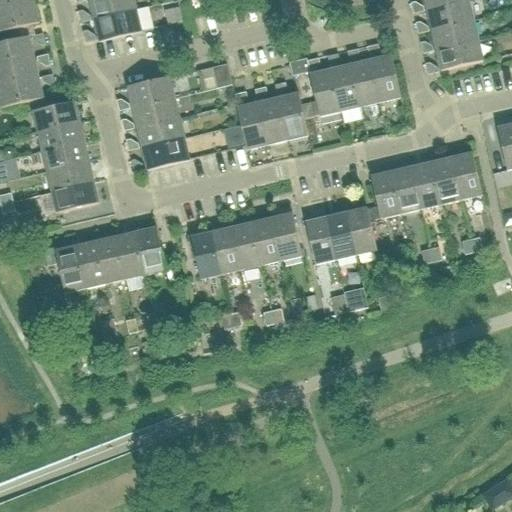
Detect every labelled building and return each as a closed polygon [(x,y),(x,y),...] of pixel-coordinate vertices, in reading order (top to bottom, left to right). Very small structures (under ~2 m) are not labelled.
[(0,0),(0,11),(34,4),(33,0),(0,0)] [(92,0),(89,1),(94,21),(136,11),(133,0),(92,0)] [(423,0),(427,12),(469,2),(468,0),(423,0)] [(427,12),(431,32),(474,22),(469,2),(427,12)] [(410,4),(413,15),(424,13),(423,8),(415,3),(410,4)] [(0,44),(21,40),(18,29),(39,25),(34,4),(0,11),(0,44)] [(136,11),(94,21),(99,42),(141,32),(136,11)] [(77,13),(80,24),(91,21),(90,17),(82,12),(77,13)] [(166,30),(180,26),(177,12),(162,15),(166,30)] [(431,32),(436,52),(478,42),(474,22),(431,32)] [(415,24),(418,35),(429,32),(428,28),(420,23),(415,24)] [(82,33),(85,44),(93,42),(96,41),(95,37),(87,32),(82,33)] [(31,38),(32,42),(40,47),(45,46),(42,35),(31,38)] [(0,44),(0,66),(34,59),(29,38),(21,40),(0,44)] [(478,42),(436,52),(441,73),(483,63),(478,42)] [(424,43),(420,44),(422,55),(433,52),(432,48),(424,43)] [(379,50),(377,46),(367,48),(369,59),(374,58),(379,50)] [(347,53),(349,64),(354,63),(359,55),(358,51),(347,53)] [(327,58),(329,69),(334,68),(339,60),(338,55),(327,58)] [(36,59),(37,63),(45,68),(50,67),(47,56),(36,59)] [(391,57),(370,62),(380,104),(401,99),(391,57)] [(0,66),(0,87),(38,79),(34,59),(0,66)] [(310,74),(307,62),(306,60),(289,64),(292,78),(310,74)] [(307,62),(310,73),(314,72),(319,64),(318,60),(307,62)] [(370,62),(350,67),(360,109),(380,104),(370,62)] [(425,65),(427,76),(438,73),(437,69),(429,64),(425,65)] [(228,71),(227,66),(213,69),(218,91),(232,88),(228,71)] [(350,67),(330,71),(340,114),(360,109),(350,67)] [(340,114),(330,71),(309,76),(315,103),(319,119),(340,114)] [(200,94),(215,91),(212,73),(197,75),(200,94)] [(54,87),(52,76),(41,79),(42,83),(50,88),(54,87)] [(38,79),(0,87),(0,106),(1,110),(43,100),(38,79)] [(127,89),(132,110),(175,100),(170,79),(127,89)] [(274,87),(277,97),(281,96),(286,88),(285,84),(274,87)] [(254,91),(257,102),(261,101),(266,93),(265,89),(254,91)] [(234,96),(237,107),(241,106),(246,98),(245,93),(234,96)] [(298,95),(277,100),(287,142),(308,137),(298,95)] [(132,110),(137,129),(179,120),(175,100),(132,110)] [(277,100),(258,105),(268,147),(287,142),(277,100)] [(116,102),(119,113),(130,110),(129,106),(121,101),(116,102)] [(33,113),(38,134),(80,125),(75,104),(33,113)] [(268,147),(258,105),(237,110),(246,148),(247,152),(268,147)] [(137,129),(142,149),(184,139),(179,120),(137,129)] [(125,121),(121,122),(123,133),(134,130),(133,126),(125,121)] [(38,134),(42,154),(85,144),(80,125),(38,134)] [(511,170),(511,126),(497,130),(507,172),(511,170)] [(184,139),(142,149),(146,170),(148,170),(189,160),(184,139)] [(125,142),(128,153),(139,150),(138,146),(130,141),(125,142)] [(42,154),(47,174),(89,164),(85,144),(42,154)] [(472,155),(451,160),(461,202),(482,197),(472,155)] [(451,160),(431,164),(441,207),(461,202),(451,160)] [(130,162),(133,173),(144,170),(143,166),(134,161),(130,162)] [(47,174),(51,194),(94,184),(89,164),(47,174)] [(431,164),(411,169),(421,211),(441,207),(431,164)] [(411,169),(392,174),(401,216),(421,211),(411,169)] [(401,216),(392,174),(371,178),(381,221),(401,216)] [(94,184),(51,194),(56,215),(99,205),(94,184)] [(0,200),(0,213),(13,208),(8,197),(0,200)] [(367,210),(346,215),(356,257),(377,252),(367,210)] [(292,215),(271,220),(281,263),(302,258),(292,215)] [(346,215),(326,219),(336,262),(356,257),(346,215)] [(336,262),(326,219),(305,224),(315,266),(336,262)] [(271,220),(251,225),(261,267),(281,263),(271,220)] [(251,225),(231,230),(241,272),(261,267),(251,225)] [(156,229),(135,234),(145,277),(166,272),(156,229)] [(231,230),(211,234),(221,277),(241,272),(231,230)] [(135,234),(116,239),(125,281),(145,277),(135,234)] [(221,277),(211,234),(190,239),(200,281),(221,277)] [(116,239),(96,244),(106,286),(125,281),(116,239)] [(96,244),(76,248),(86,290),(106,286),(96,244)] [(479,245),(458,247),(459,260),(480,258),(479,245)] [(86,290),(76,248),(55,253),(65,295),(86,290)] [(437,253),(420,255),(422,272),(439,270),(437,253)] [(279,313),(262,318),(266,333),(283,328),(279,313)] [(493,491),(483,497),(492,511),(502,505),(493,491)]
